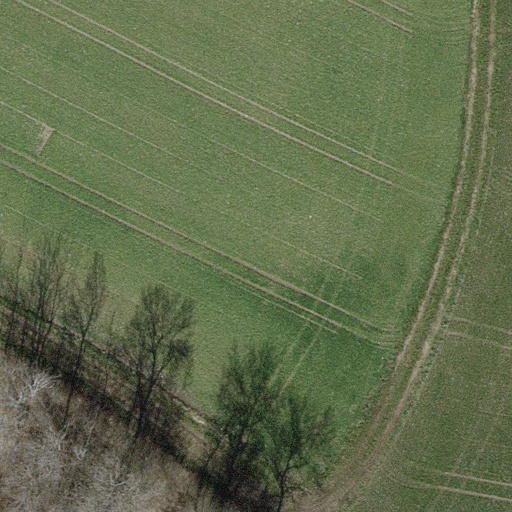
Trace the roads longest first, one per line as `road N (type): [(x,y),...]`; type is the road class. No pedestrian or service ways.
road 1 (track): [(384,511),(483,268),(511,148)]
road 2 (track): [(0,307),(103,364),(300,511)]
